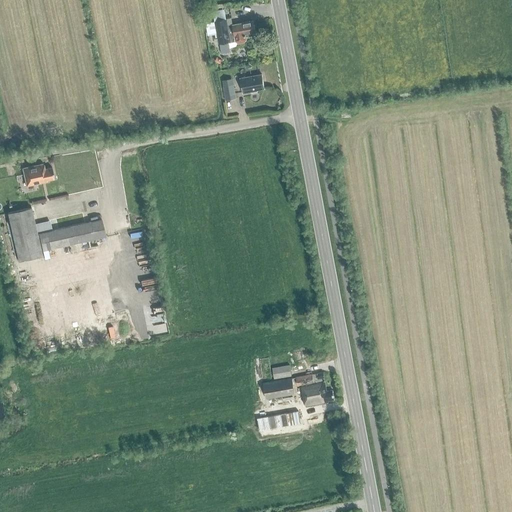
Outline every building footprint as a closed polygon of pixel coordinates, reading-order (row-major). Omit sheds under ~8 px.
[(256,33),(254,22),(228,27),(227,20),(215,22),(217,33),(218,38),(221,38),(222,44),(236,42),(238,44),(245,43),(246,41),(246,37),(246,35),(256,33)] [(215,21),(206,22),(208,35),(217,33),(215,22),(215,21)] [(240,78),(242,88),(243,93),(264,89),(262,75),(247,77),(240,78)] [(236,99),(233,85),(223,87),(226,101),(236,99)] [(22,171),(26,188),(47,184),(47,183),(54,181),(52,170),(44,172),(43,166),(22,171)] [(7,214),(17,262),(41,257),(31,209),(7,214)] [(104,239),(101,222),(38,235),(42,252),(104,239)] [(291,376),(289,366),(272,369),(274,379),(291,376)] [(323,373),(320,374),(295,378),(297,386),(301,386),(305,408),(328,404),(328,402),(334,400),(332,391),(327,392),(323,373)] [(263,384),(266,400),(294,395),(291,379),(263,384)]
